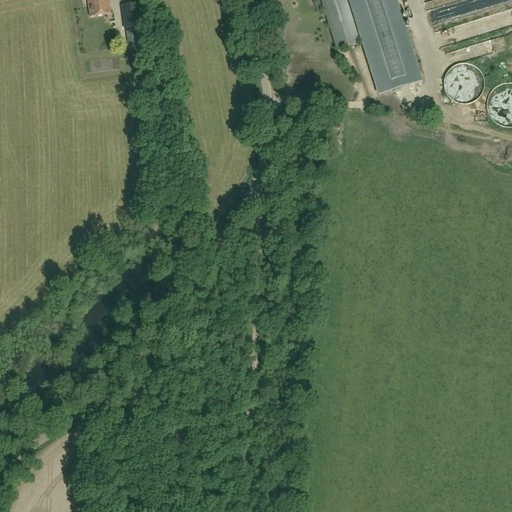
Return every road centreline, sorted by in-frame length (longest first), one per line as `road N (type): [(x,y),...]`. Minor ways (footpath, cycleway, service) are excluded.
road 1 (unclassified): [(0,468),(133,368),(251,194),(270,116),(245,0)]
road 2 (track): [(244,511),(259,286),(251,194)]
